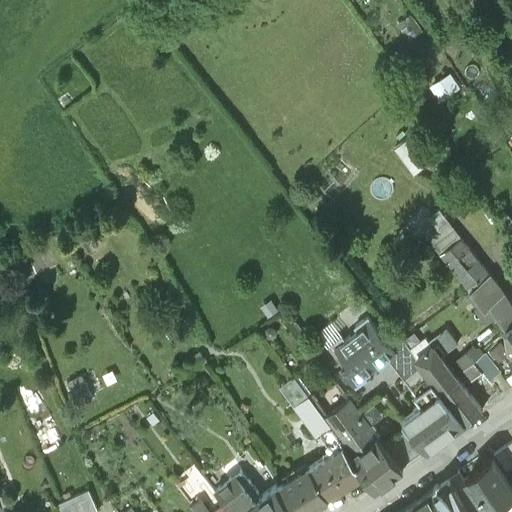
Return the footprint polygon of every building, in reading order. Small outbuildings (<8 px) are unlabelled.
[(398,144),(418,169),(435,157),(415,131),(398,144)] [(511,288),(506,279),(500,283),(461,235),(440,250),(486,306),(490,303),(497,313),(509,305),(511,301),(511,288)] [(511,252),(500,260),(510,276),(511,274),(511,252)] [(390,342),(371,317),(368,314),(354,325),(357,329),(335,345),(347,361),(341,366),(353,382),(356,386),(368,377),(365,373),(387,356),(396,349),(390,342)] [(447,327),(429,340),(433,346),(418,356),(441,389),(457,377),(441,353),(457,342),(447,327)] [(401,334),(390,342),(396,349),(387,356),(404,377),(422,363),(416,356),(417,356),(401,334)] [(474,360),(464,347),(461,350),(464,353),(455,360),(463,369),(474,360)] [(474,360),(463,369),(469,376),(476,370),(479,374),(484,370),(474,360)] [(427,448),(465,419),(441,389),(422,363),(404,377),(422,402),(403,416),(427,448)] [(86,373),(72,379),(81,402),(96,395),(86,373)] [(482,410),(457,377),(441,389),(465,419),(467,422),(482,410)] [(339,435),(338,434),(325,415),(310,394),(293,405),(315,434),(318,431),(333,450),(308,466),(327,497),(366,473),(358,463),(355,459),(352,454),(339,435)] [(377,435),(349,397),(325,415),(338,434),(339,435),(352,454),(359,449),(377,435)] [(402,467),(377,435),(359,449),(365,457),(358,463),(366,473),(376,487),(402,467)] [(511,440),(493,452),(506,472),(511,467),(511,440)] [(511,488),(491,458),(467,475),(489,507),(488,508),(490,511),(507,511),(511,509),(511,488)] [(213,485),(195,463),(184,471),(202,494),(213,485)] [(304,511),(327,497),(308,466),(279,484),(296,511),(304,511)] [(276,485),(262,495),(242,469),(215,488),(231,508),(233,511),(294,511),(296,511),(276,485)] [(480,511),(459,470),(449,477),(468,511),(480,511)] [(468,511),(449,477),(433,488),(447,511),(468,511)] [(447,511),(433,488),(412,503),(419,511),(447,511)] [(88,489),(59,502),(62,511),(94,511),(98,510),(88,489)] [(199,497),(189,503),(194,509),(203,504),(199,497)] [(419,511),(412,503),(406,507),(409,511),(419,511)]
